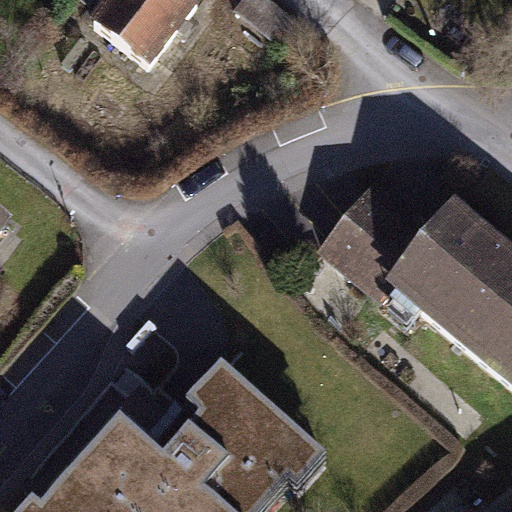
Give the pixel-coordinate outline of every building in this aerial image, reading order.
[(78,0),(99,15),(109,0),(78,0)] [(109,0),(99,15),(90,27),(155,75),(205,3),(201,0),(109,0)] [(304,27),(268,0),(244,0),(234,15),(285,52),(304,27)] [(399,282),(433,240),(374,190),(316,258),(385,308),(397,294),(405,286),(399,282)] [(405,286),(397,294),(511,388),(511,246),(461,205),(433,240),(399,282),(405,286)] [(0,241),(15,222),(0,210),(0,241)] [(111,417),(32,507),(37,511),(252,511),(281,479),(269,468),(288,446),(218,384),(155,455),(111,417)]
